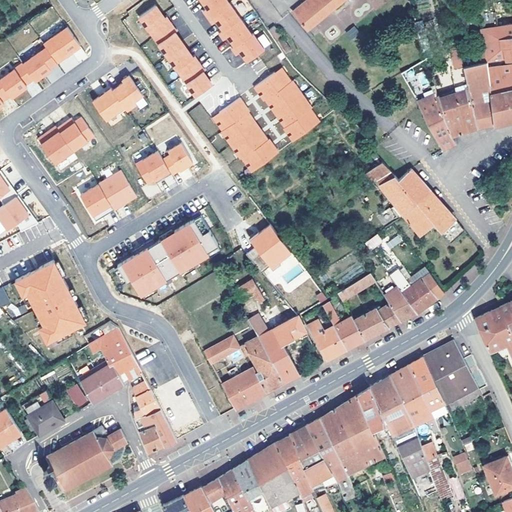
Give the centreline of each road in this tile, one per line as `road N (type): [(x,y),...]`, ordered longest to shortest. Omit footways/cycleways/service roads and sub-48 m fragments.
road 1 (residential): [(81,23),(97,47),(95,59),(15,117),(4,137),(84,256)]
road 2 (secondary): [(223,441),(458,309)]
road 3 (residential): [(42,511),(16,461),(116,404),(153,479)]
road 4 (residential): [(84,256),(109,302),(165,329),(223,441)]
road 5 (residential): [(84,256),(199,187),(223,208)]
road 6 (unclassified): [(489,235),(443,172),(511,136)]
road 7 (residential): [(458,309),(511,421)]
